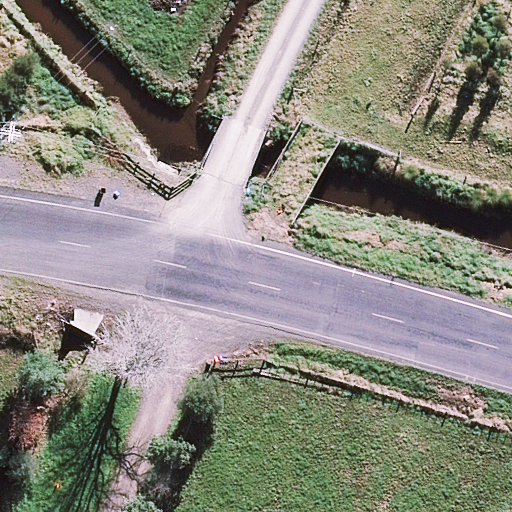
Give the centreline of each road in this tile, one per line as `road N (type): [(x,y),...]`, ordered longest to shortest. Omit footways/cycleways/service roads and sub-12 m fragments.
road 1 (track): [(87,511),(290,0)]
road 2 (unclassified): [(0,232),(421,315),(511,342)]
